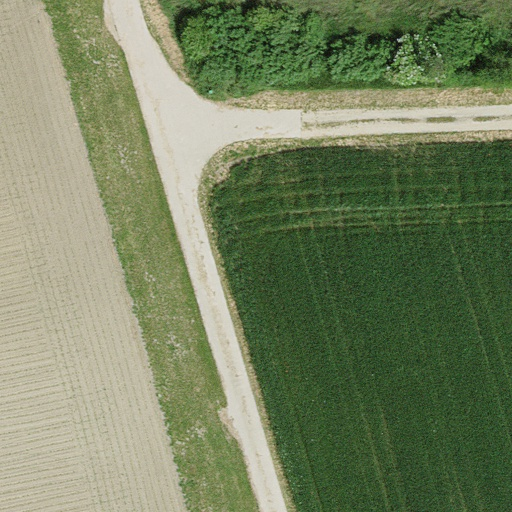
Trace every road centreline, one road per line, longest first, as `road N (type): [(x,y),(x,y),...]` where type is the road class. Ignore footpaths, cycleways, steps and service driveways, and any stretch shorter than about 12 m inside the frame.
road 1 (track): [(130,0),(277,511)]
road 2 (track): [(167,126),(511,114)]
